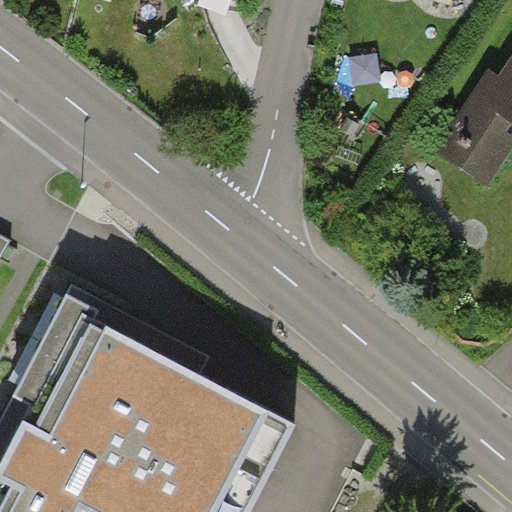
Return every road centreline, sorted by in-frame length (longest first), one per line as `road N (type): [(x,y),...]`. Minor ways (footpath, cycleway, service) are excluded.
road 1 (secondary): [(511,467),(234,234)]
road 2 (secondary): [(234,234),(0,53)]
road 3 (residential): [(234,234),(263,175),(305,0)]
